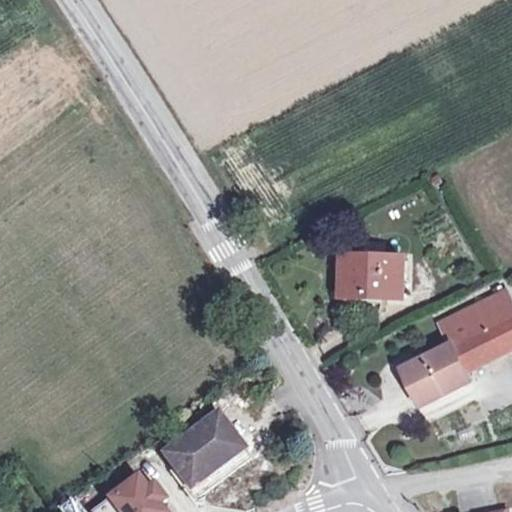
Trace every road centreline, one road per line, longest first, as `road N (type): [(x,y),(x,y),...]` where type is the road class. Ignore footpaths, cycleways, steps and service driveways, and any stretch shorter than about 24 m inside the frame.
road 1 (tertiary): [(71,0),(196,192),(365,497)]
road 2 (residential): [(365,497),(511,463)]
